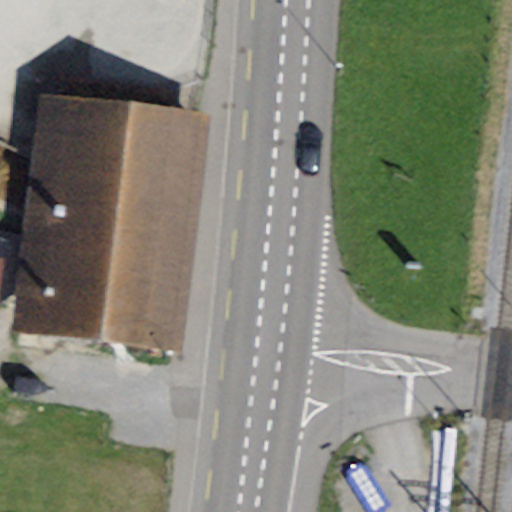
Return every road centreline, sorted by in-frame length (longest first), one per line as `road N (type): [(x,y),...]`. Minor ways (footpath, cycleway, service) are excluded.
road 1 (primary): [(297,0),(268,348)]
road 2 (residential): [(511,374),(268,348)]
road 3 (primary): [(268,348),(247,511)]
